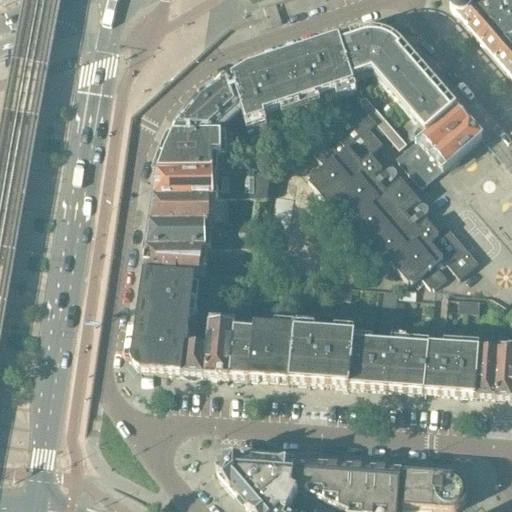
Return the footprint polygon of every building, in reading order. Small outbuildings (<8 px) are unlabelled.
[(511,0),(470,0),(452,6),(450,14),(511,85),(511,0)] [(443,97),(401,50),(398,47),(396,45),(394,44),(390,41),(385,39),(383,38),(380,38),(375,37),(373,37),(368,37),(363,38),(360,39),(359,37),(339,43),(352,85),(372,79),(419,133),(406,144),(408,146),(410,144),(414,149),(416,147),(424,139),(451,116),(438,101),(443,97)] [(339,43),(283,62),(300,113),(356,95),(352,85),(339,43)] [(300,113),(283,62),(247,74),(229,85),(241,121),(247,139),(253,157),(272,151),(265,125),(300,113)] [(199,105),(173,140),(219,139),(229,129),(231,131),(235,128),(241,121),(229,85),(199,105)] [(399,155),(406,149),(365,102),(359,104),(362,113),(376,129),(384,138),(399,155)] [(451,116),(424,139),(416,147),(429,162),(469,128),(455,112),(451,116)] [(418,206),(399,184),(385,197),(383,193),(386,190),(382,186),(379,189),(373,182),(382,174),(370,161),(382,151),(376,144),(369,135),(376,129),(362,113),(359,114),(323,126),(322,126),(340,147),(333,153),(327,146),(314,157),(316,158),(314,160),(324,172),(308,185),(310,187),(308,189),(325,209),(327,207),(329,209),(334,205),(351,224),(346,229),(347,231),(345,233),(363,253),(365,251),(366,253),(364,254),(381,274),(383,273),(385,275),(391,270),(408,290),(410,288),(411,290),(420,283),(430,294),(432,293),(433,295),(446,284),(439,277),(446,271),(459,285),(478,269),(446,232),(437,239),(426,225),(417,233),(411,226),(414,223),(410,219),(407,222),(404,219),(418,206)] [(241,121),(235,128),(238,141),(247,139),(241,121)] [(469,128),(429,162),(441,176),(481,142),(469,128)] [(376,129),(369,135),(376,144),(384,138),(376,129)] [(163,160),(157,179),(235,178),(235,158),(226,158),(226,139),(219,139),(173,140),(172,141),(163,160)] [(284,150),(281,140),(271,142),(277,163),(287,160),(284,150)] [(266,205),(269,178),(235,178),(157,179),(153,204),(225,205),(266,205)] [(225,231),(225,205),(153,204),(150,230),(225,231)] [(258,255),(262,231),(225,231),(150,230),(146,255),(207,255),(258,255)] [(206,283),(207,255),(146,255),(143,278),(194,282),(200,282),(206,283)] [(194,282),(143,278),(135,327),(188,331),(191,307),(196,308),(200,282),(194,282)] [(338,303),(350,305),(351,297),(339,295),(338,303)] [(384,297),(379,337),(391,338),(392,330),(400,331),(402,319),(394,318),(395,305),(396,298),(384,297)] [(395,305),(394,318),(402,319),(404,306),(395,305)] [(478,319),(479,306),(459,305),(458,317),(478,319)] [(316,323),(328,324),(330,308),(318,306),(316,323)] [(366,327),(375,327),(376,315),(368,314),(366,327)] [(209,325),(207,353),(205,383),(231,385),(235,331),(235,327),(209,325)] [(311,391),(314,339),(315,331),(304,330),(304,327),(294,326),(293,336),(294,336),(290,389),(311,391)] [(188,331),(135,327),(130,366),(139,378),(184,382),(186,351),(188,331)] [(254,333),(235,331),(231,385),(249,386),(249,385),(250,385),(254,333)] [(293,336),(254,333),(250,385),(267,387),(267,388),(290,389),(294,336),(293,336)] [(330,392),(334,340),(314,339),(311,391),(330,392)] [(351,394),(355,348),(354,348),(355,342),(334,340),(330,392),(351,394)] [(495,404),(499,355),(487,354),(488,346),(479,345),(478,355),(475,403),(495,404)] [(369,395),(372,349),(355,348),(351,394),(369,395)] [(388,397),(391,350),(372,349),(369,395),(388,397)] [(407,398),(410,352),(391,350),(388,397),(407,398)] [(207,353),(186,351),(184,382),(205,383),(207,353)] [(426,394),(430,351),(428,351),(428,353),(410,352),(407,398),(425,399),(426,394)] [(443,401),(446,353),(430,351),(426,394),(425,399),(443,401)] [(511,405),(511,351),(509,352),(508,356),(499,355),(495,404),(511,405)] [(458,402),(461,354),(446,353),(443,401),(458,402)] [(475,403),(478,355),(461,354),(458,402),(475,403)] [(223,463),(215,478),(239,505),(260,488),(262,466),(223,463)] [(281,468),(262,466),(260,488),(280,493),(281,468)] [(290,511),(298,498),(292,495),(294,469),(281,468),(280,493),(260,488),(239,505),(244,511),(290,511)] [(316,504),(318,471),(294,469),(292,495),(298,498),(299,496),(316,504)] [(348,511),(351,474),(318,471),(316,504),(333,511),(348,511)] [(372,511),(375,475),(351,474),(348,511),(372,511)] [(397,511),(400,477),(375,475),(372,511),(397,511)] [(431,511),(434,480),(404,478),(401,511),(431,511)] [(450,481),(434,480),(431,511),(460,511),(462,511),(464,508),(465,506),(466,504),(466,502),(466,500),(466,497),(466,494),(465,491),(463,488),(461,486),(459,484),(456,483),(453,482),(450,481)]
